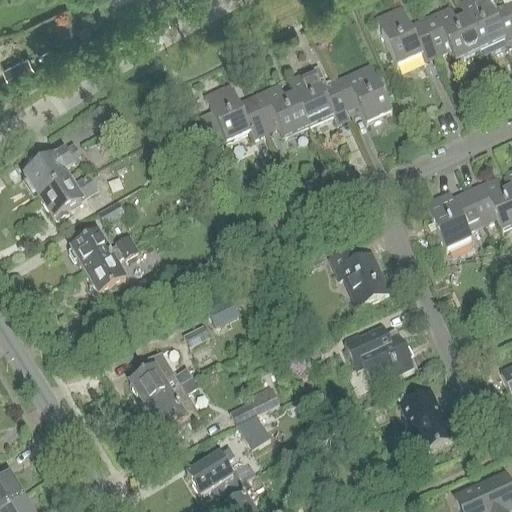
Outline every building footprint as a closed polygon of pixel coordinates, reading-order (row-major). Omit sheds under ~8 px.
[(483,0),(475,0),(457,8),(463,20),(479,56),(511,40),(511,30),(503,10),(491,16),(483,0)] [(511,5),(503,10),(511,30),(511,5)] [(408,31),(400,12),(374,24),(396,71),(420,60),(424,68),(436,62),(419,26),(408,31)] [(455,67),(479,56),(463,20),(455,24),(449,12),(419,26),(436,62),(450,56),(455,67)] [(27,58),(2,71),(9,83),(33,71),(27,58)] [(391,117),(370,70),(332,88),(345,116),(346,116),(357,111),(365,129),(391,117)] [(345,116),(332,88),(327,90),(318,71),(287,86),(292,98),(308,133),(333,122),(337,132),(349,126),(345,116)] [(292,98),(284,102),(279,89),(248,103),(264,140),(266,138),(279,133),(284,144),(308,133),(292,98)] [(262,140),(264,140),(248,103),(237,108),(229,90),(203,101),(224,148),(250,137),(253,145),(262,140)] [(511,91),(500,97),(506,110),(511,107),(511,91)] [(112,109),(90,119),(101,141),(122,131),(112,109)] [(35,199),(38,204),(66,185),(61,178),(83,163),(80,159),(78,161),(71,151),(52,164),(51,162),(23,181),(26,186),(23,188),(32,201),(35,199)] [(116,186),(123,204),(149,194),(142,176),(116,186)] [(66,185),(38,204),(52,226),(54,224),(56,227),(67,220),(65,216),(80,207),(80,206),(95,195),(87,182),(71,193),(66,185)] [(501,237),(511,232),(511,194),(510,190),(500,195),(495,183),(482,190),(465,197),(481,231),(495,224),(501,237)] [(471,245),(468,237),(481,231),(465,197),(451,203),(449,198),(445,200),(424,209),(445,256),(471,245)] [(120,207),(119,207),(99,217),(105,230),(126,219),(120,207)] [(283,221),(262,231),(269,246),(290,236),(283,221)] [(75,265),(83,279),(133,251),(127,242),(113,250),(115,253),(108,257),(97,238),(69,254),(70,257),(67,258),(73,267),(75,265)] [(137,259),(133,251),(83,279),(90,292),(88,294),(93,302),(95,301),(96,303),(125,286),(115,269),(122,265),(124,267),(137,259)] [(351,254),(329,264),(339,285),(342,284),(356,314),(389,299),(371,260),(357,267),(351,254)] [(318,260),(307,265),(310,272),(321,267),(318,260)] [(146,300),(168,289),(177,284),(170,270),(161,275),(139,286),(146,300)] [(237,321),(234,314),(211,326),(215,333),(237,321)] [(203,332),(184,341),(189,353),(208,344),(203,332)] [(346,349),(343,350),(350,364),(356,378),(363,374),(372,395),(413,376),(397,341),(394,335),(385,339),(382,333),(359,343),(358,339),(344,345),(346,349)] [(315,350),(307,354),(313,366),(321,362),(315,350)] [(128,387),(144,413),(191,383),(186,374),(172,382),(159,360),(146,365),(151,373),(128,387)] [(511,371),(500,377),(511,402),(511,371)] [(191,383),(144,413),(161,440),(185,426),(187,429),(198,422),(185,399),(197,392),(191,383)] [(231,417),(238,430),(260,419),(279,409),(272,395),(253,406),(231,417)] [(438,415),(430,398),(401,411),(423,459),(452,446),(438,415)] [(260,419),(238,430),(251,454),(273,443),(260,419)] [(210,495),(216,505),(240,489),(235,480),(231,482),(223,469),(234,463),(228,453),(217,460),(185,480),(199,502),(210,495)] [(511,511),(511,495),(504,478),(453,502),(457,511),(511,511)] [(0,511),(5,511),(23,502),(8,479),(0,483),(0,511)] [(246,486),(240,489),(216,505),(220,511),(249,511),(249,510),(258,505),(246,486)] [(28,511),(23,502),(5,511),(28,511)]
